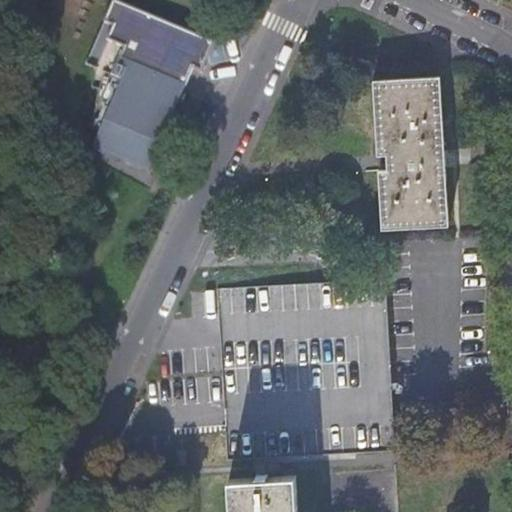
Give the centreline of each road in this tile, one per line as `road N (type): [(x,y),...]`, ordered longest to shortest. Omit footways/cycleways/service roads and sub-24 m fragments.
road 1 (residential): [(52,511),(296,0)]
road 2 (residential): [(511,52),(403,0)]
